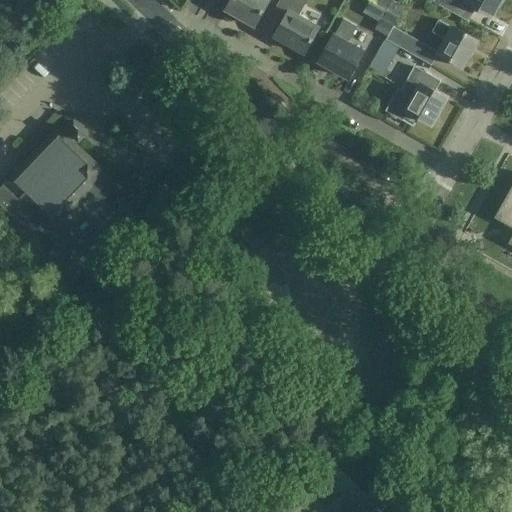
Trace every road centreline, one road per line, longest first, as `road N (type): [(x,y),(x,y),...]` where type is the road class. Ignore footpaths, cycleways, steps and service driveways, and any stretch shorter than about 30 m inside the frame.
road 1 (tertiary): [(396,247),(141,0)]
road 2 (residential): [(396,247),(415,228),(511,57)]
road 3 (tertiary): [(511,359),(396,247)]
